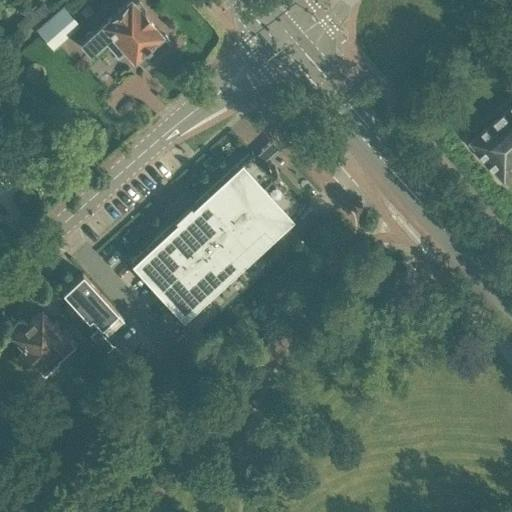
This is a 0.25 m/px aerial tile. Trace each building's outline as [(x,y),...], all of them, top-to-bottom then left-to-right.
[(169,44),(160,34),(161,33),(144,14),(144,7),(139,1),(131,0),(128,0),(81,42),(90,53),(106,39),(117,52),(124,46),(134,58),(135,57),(144,67),(169,44)] [(49,11),(43,3),(33,11),(40,18),(49,11)] [(58,43),(78,25),(63,7),(42,24),(58,43)] [(8,52),(0,58),(0,69),(3,74),(17,62),(8,52)] [(506,181),(511,175),(511,106),(471,141),(506,181)] [(259,248),(303,207),(252,151),(131,261),(194,330),(270,261),(259,248)] [(101,325),(117,310),(82,272),(66,287),(101,325)] [(52,321),(41,309),(26,322),(22,320),(17,320),(13,323),(12,329),(14,333),(12,335),(23,347),(18,352),(33,368),(39,362),(48,371),(58,362),(57,361),(76,343),(69,336),(70,334),(55,318),(52,321)] [(87,335),(104,353),(105,352),(113,345),(96,327),(87,335)] [(118,349),(114,344),(113,345),(105,352),(109,357),(118,349)] [(123,354),(118,349),(109,357),(114,362),(123,354)] [(114,362),(118,366),(127,358),(123,354),(114,362)] [(127,358),(118,366),(123,371),(131,363),(127,358)] [(127,376),(136,368),(131,363),(123,371),(127,376)] [(140,373),(136,368),(127,376),(131,381),(140,373)] [(140,373),(131,381),(136,386),(145,378),(140,373)] [(25,488),(48,468),(25,442),(15,451),(23,460),(10,471),(25,488)] [(0,484),(8,477),(0,468),(0,484)]
